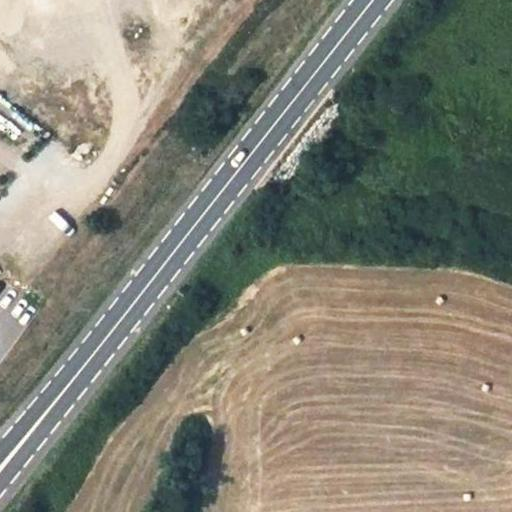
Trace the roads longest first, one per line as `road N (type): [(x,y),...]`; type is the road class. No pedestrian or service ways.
road 1 (primary): [(168,249),(362,0)]
road 2 (primary): [(0,477),(168,249)]
road 3 (primary): [(168,249),(0,449)]
